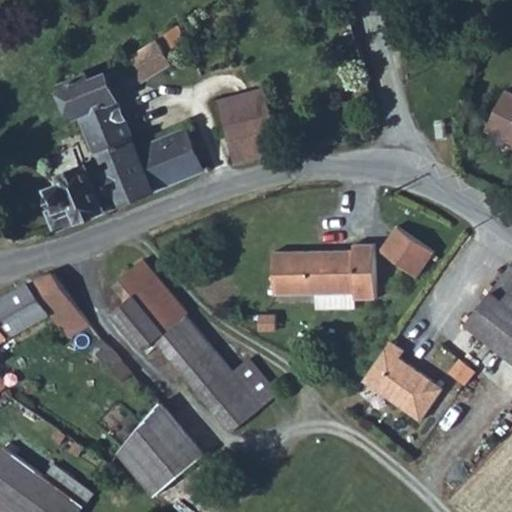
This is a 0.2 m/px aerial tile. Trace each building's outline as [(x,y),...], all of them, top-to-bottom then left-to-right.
[(176,44),(192,33),(188,22),(170,33),(176,44)] [(170,48),(164,37),(132,57),(138,66),(170,48)] [(244,58),(213,67),(220,93),(252,84),(244,58)] [(84,112),(99,150),(138,134),(112,70),(95,79),(90,71),(66,82),(79,113),(84,112)] [(228,123),(276,110),(268,83),(221,97),(228,123)] [(511,85),(491,124),(511,134),(511,85)] [(231,134),(280,122),(276,110),(228,123),(231,134)] [(286,147),(280,122),(231,134),(238,160),(286,147)] [(142,144),(159,185),(206,166),(190,126),(142,144)] [(55,227),(159,185),(142,144),(138,134),(99,150),(104,163),(94,167),(92,162),(64,173),(67,178),(52,184),(59,204),(48,207),(55,227)] [(431,242),(398,219),(384,240),(385,250),(412,270),(431,242)] [(356,245),(276,248),(278,290),(322,288),(324,299),(359,299),(359,294),(379,293),(378,238),(356,239),(356,245)] [(236,367),(189,311),(192,309),(145,255),(123,275),(137,291),(168,328),(158,335),(236,427),(265,401),(236,367)] [(511,264),(470,318),(511,352),(511,301),(506,297),(511,289),(511,264)] [(56,269),(0,296),(0,315),(12,334),(54,308),(74,334),(92,319),(56,269)] [(137,291),(116,310),(146,345),(158,335),(168,328),(137,291)] [(0,315),(0,389),(4,386),(12,380),(0,365),(0,341),(12,334),(0,315)] [(408,345),(395,336),(367,375),(424,415),(447,383),(404,352),(408,345)] [(123,380),(133,370),(103,337),(92,346),(123,380)] [(265,401),(277,390),(279,387),(252,354),(236,367),(265,401)] [(207,451),(164,399),(121,451),(156,495),(207,451)] [(0,495),(10,504),(19,511),(78,511),(84,505),(5,442),(0,448),(0,495)]
